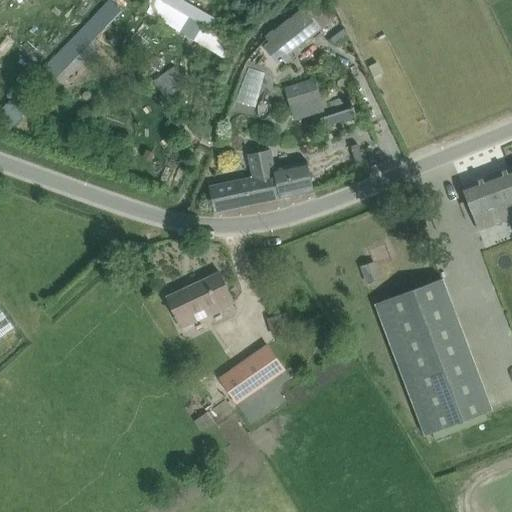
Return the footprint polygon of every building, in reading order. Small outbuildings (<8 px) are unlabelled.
[(44,69),(59,84),(93,50),(101,41),(97,37),(121,11),(109,0),(108,0),(77,34),(44,69)] [(305,6),(285,21),(267,36),(272,42),(280,36),(293,53),(323,28),(306,7),(305,6)] [(181,31),(195,40),(204,25),(190,17),(181,31)] [(155,79),(169,100),(188,86),(174,66),(155,79)] [(285,87),(291,106),(320,97),(315,78),(306,81),(285,87)] [(0,110),(0,123),(8,131),(30,108),(16,94),(0,110)] [(348,96),(321,101),(324,113),(350,108),(348,96)] [(354,107),(321,118),(324,127),(357,116),(354,107)] [(211,191),(215,211),(314,190),(310,170),(308,161),(275,168),(271,149),(249,154),(254,177),(210,187),(211,191)] [(511,168),(489,177),(505,220),(511,217),(511,168)] [(489,177),(463,186),(479,230),(505,220),(489,177)] [(375,261),(361,266),(367,284),(381,279),(375,261)] [(235,302),(229,290),(220,272),(167,297),(178,320),(182,328),(207,315),(235,302)] [(425,436),(486,413),(494,410),(444,278),(375,303),(425,436)] [(0,338),(15,327),(0,306),(0,338)] [(286,400),(283,396),(273,381),(254,354),(220,378),(239,404),(253,423),(286,400)] [(207,413),(196,421),(202,429),(213,421),(207,413)]
